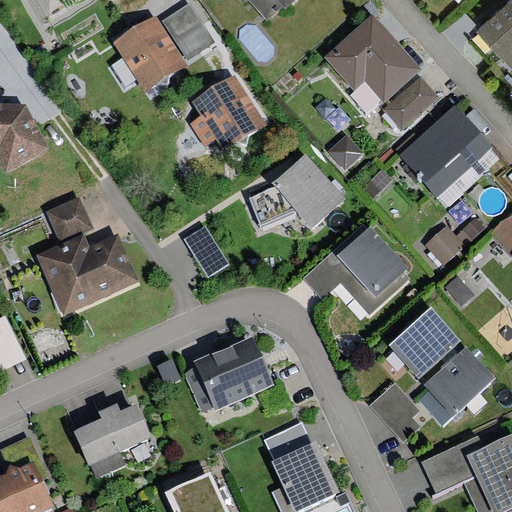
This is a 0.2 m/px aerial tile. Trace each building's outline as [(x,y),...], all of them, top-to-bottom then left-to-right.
[(244,0),(267,26),(297,0),(244,0)] [(511,1),(479,34),(511,69),(511,1)] [(188,8),(119,52),(144,92),(213,48),(188,8)] [(437,99),(373,27),(331,64),(354,90),(364,82),(405,128),(437,99)] [(225,150),(260,131),(234,85),(197,105),(206,122),(196,128),(207,149),(220,142),(225,150)] [(24,111),(0,110),(0,154),(9,170),(45,151),(24,111)] [(489,151),(455,115),(405,161),(438,197),(489,151)] [(282,195),(318,234),(345,210),(310,171),(282,195)] [(78,205),(52,217),(64,243),(90,231),(78,205)] [(511,219),(495,235),(511,253),(511,219)] [(456,243),(445,232),(427,249),(444,267),(484,230),(478,223),(456,243)] [(204,235),(186,246),(207,280),(225,269),(204,235)] [(409,280),(376,241),(336,276),(328,267),(309,284),(323,300),(344,282),(355,295),(365,286),(381,304),(409,280)] [(41,262),(64,314),(134,283),(117,245),(88,258),(82,243),(41,262)] [(421,384),(460,352),(435,320),(395,352),(421,384)] [(0,373),(22,363),(5,326),(0,328),(0,373)] [(205,418),(273,391),(256,351),(189,378),(205,418)] [(496,392),(466,360),(431,393),(460,425),(496,392)] [(174,369),(164,373),(170,388),(180,384),(174,369)] [(397,390),(371,413),(401,446),(418,431),(410,422),(419,414),(397,390)] [(106,432),(79,444),(94,477),(152,451),(137,418),(121,425),(118,416),(102,423),(106,432)] [(318,511),(336,504),(301,428),(264,444),(294,511),(318,511)] [(0,489),(0,511),(48,511),(51,511),(30,465),(36,462),(28,444),(2,456),(15,483),(0,489)] [(511,511),(511,446),(484,459),(478,444),(425,468),(439,499),(467,486),(479,511),(511,511)] [(228,511),(215,484),(172,504),(175,511),(228,511)]
